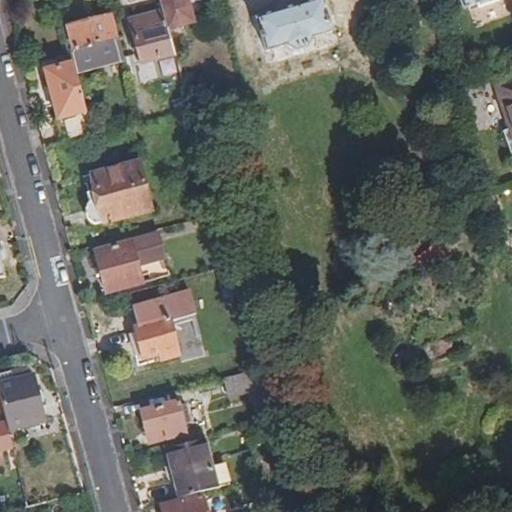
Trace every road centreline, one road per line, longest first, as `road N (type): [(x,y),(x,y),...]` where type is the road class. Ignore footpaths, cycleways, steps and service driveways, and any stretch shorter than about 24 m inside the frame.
road 1 (residential): [(62,316),(0,82)]
road 2 (residential): [(114,511),(62,316)]
